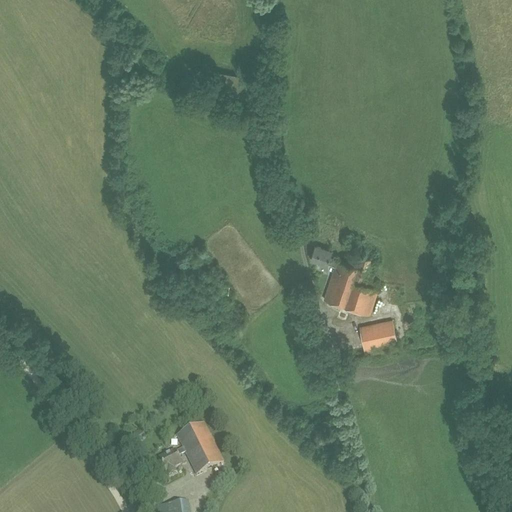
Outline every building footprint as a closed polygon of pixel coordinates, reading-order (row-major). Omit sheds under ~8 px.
[(335,266),(324,299),(370,314),(379,289),(364,285),(373,259),(360,255),(356,266),(330,257),(332,251),(316,245),(311,259),(327,264),(328,264),(335,266)] [(389,313),(393,293),(383,291),(379,311),(389,313)] [(393,320),(360,327),(365,353),(374,351),(373,347),(397,342),(393,320)] [(177,473),(175,468),(182,464),(179,456),(186,453),(197,475),(224,462),(205,423),(178,436),(184,449),(177,452),(176,450),(159,458),(168,477),(177,473)] [(133,434),(138,442),(146,437),(141,429),(133,434)]
